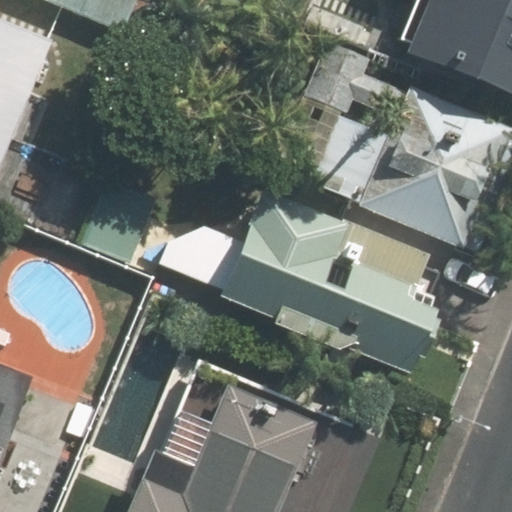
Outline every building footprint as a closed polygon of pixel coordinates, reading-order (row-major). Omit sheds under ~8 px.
[(136,0),(34,0),(122,35),(136,0)] [(511,0),(405,0),(390,39),(402,43),(400,52),(511,97),(511,0)] [(0,153),(45,41),(0,22),(0,153)] [(407,88),(374,75),(377,66),(325,45),(281,152),(317,166),(312,178),(362,198),(360,202),(465,244),(511,127),(511,123),(410,82),(407,88)] [(157,202),(107,181),(81,245),(132,265),(157,202)] [(261,195),(218,303),(408,382),(435,316),(410,305),(428,263),(261,195)] [(145,457),(121,511),(310,511),(343,431),(192,370),(154,461),(145,457)] [(0,379),(0,452),(25,389),(0,379)]
